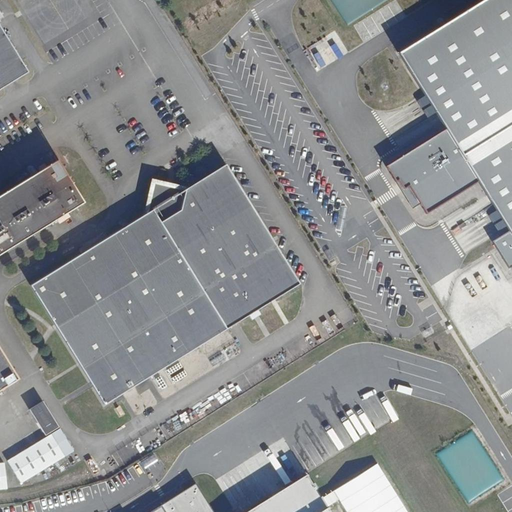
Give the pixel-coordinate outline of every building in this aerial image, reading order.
[(0,0),(0,88),(27,71),(20,60),(36,50),(4,0),(0,0)] [(511,0),(490,0),(394,60),(442,137),(383,173),(393,190),(396,188),(402,197),(408,193),(425,220),(476,189),(506,237),(492,246),(496,252),(508,272),(511,269),(511,0)] [(214,131),(218,138),(223,135),(219,128),(214,131)] [(0,252),(81,202),(55,160),(0,193),(0,252)] [(26,284),(97,405),(294,286),(222,166),(182,191),(150,183),(142,214),(26,284)] [(0,386),(13,378),(0,356),(0,386)] [(56,427),(43,404),(29,411),(43,435),(56,427)] [(57,445),(51,436),(7,461),(21,483),(72,452),(65,441),(57,445)] [(493,461),(483,467),(495,485),(504,480),(493,461)] [(410,511),(380,463),(335,490),(348,511),(410,511)] [(323,511),(331,507),(312,474),(250,511),(323,511)] [(216,511),(199,483),(165,504),(170,511),(216,511)]
